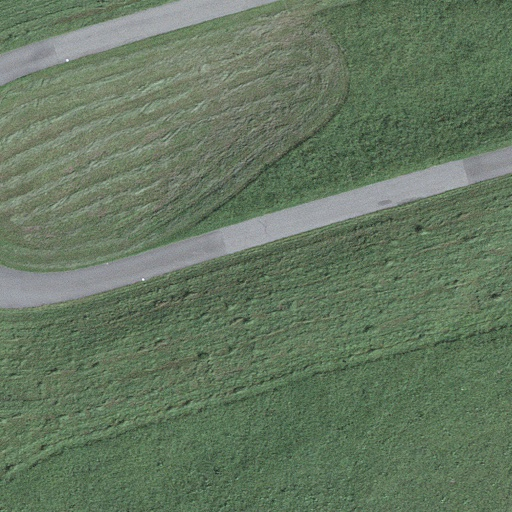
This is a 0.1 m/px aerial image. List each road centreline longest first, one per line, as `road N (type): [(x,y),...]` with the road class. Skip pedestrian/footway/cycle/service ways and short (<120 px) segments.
road 1 (unclassified): [(0,287),(103,277),(511,159)]
road 2 (unclassified): [(234,0),(0,70)]
